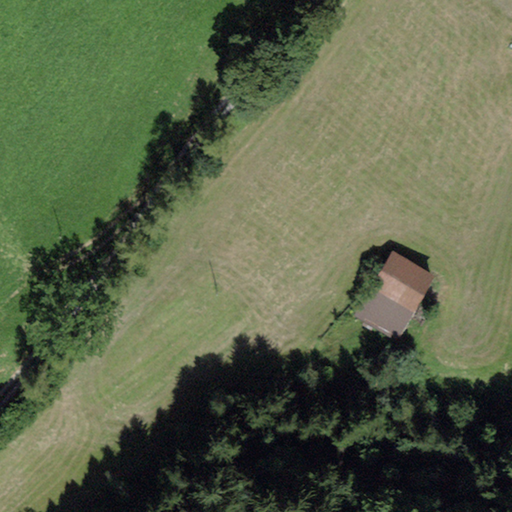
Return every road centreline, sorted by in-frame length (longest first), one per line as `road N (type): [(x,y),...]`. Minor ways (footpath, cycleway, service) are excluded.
road 1 (track): [(303,0),(153,208),(0,379)]
road 2 (track): [(107,511),(218,416),(277,378),(382,339)]
road 3 (track): [(19,265),(70,255),(153,208)]
